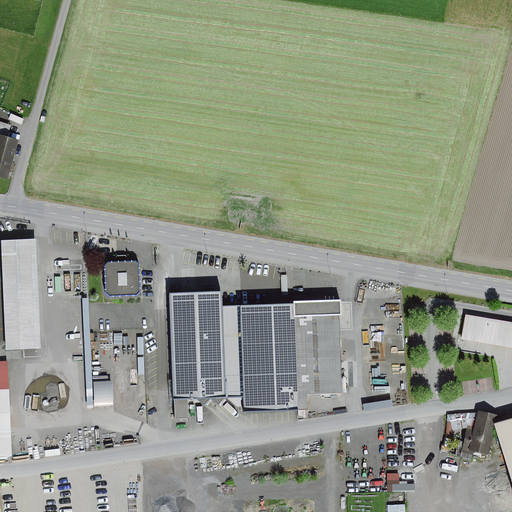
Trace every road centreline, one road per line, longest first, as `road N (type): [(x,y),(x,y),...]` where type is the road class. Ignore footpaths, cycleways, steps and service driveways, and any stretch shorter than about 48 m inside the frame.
road 1 (residential): [(0,479),(511,397)]
road 2 (secondary): [(13,205),(511,291)]
road 3 (residential): [(13,205),(67,0)]
